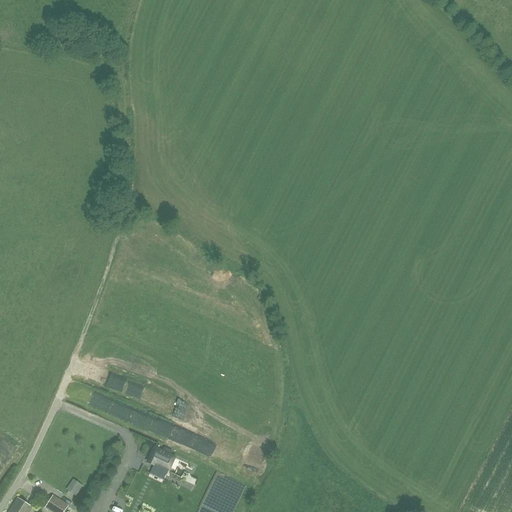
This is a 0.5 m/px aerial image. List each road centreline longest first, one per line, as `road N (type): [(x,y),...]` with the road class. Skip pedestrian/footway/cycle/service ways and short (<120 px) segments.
road 1 (track): [(66,375),(118,221),(122,57),(134,0)]
road 2 (residential): [(0,509),(66,375)]
